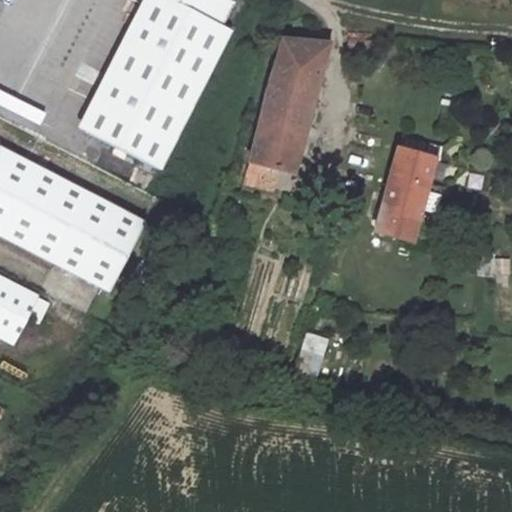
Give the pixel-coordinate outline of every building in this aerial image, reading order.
[(146,0),(150,2),(83,131),(158,169),(229,31),(220,26),(232,3),(226,0),(146,0)] [(373,43),(347,40),(346,57),(370,59),(373,43)] [(282,41),(245,174),(274,182),(277,171),(291,174),(292,175),(327,45),(282,41)] [(449,151),(401,137),(397,150),(433,160),(445,163),(449,151)] [(0,149),(0,236),(108,292),(144,223),(0,149)] [(374,232),(410,242),(417,218),(426,184),(433,160),(397,150),(374,232)] [(291,174),(277,171),(274,182),(273,187),(287,191),(291,174)] [(242,184),(272,192),(273,187),(274,182),(245,174),(242,184)] [(443,189),(426,184),(417,218),(434,223),(443,189)] [(493,255),(477,254),(475,274),(492,276),(493,255)] [(508,260),(494,260),(494,273),(508,273),(508,260)] [(0,278),(0,336),(13,344),(26,317),(37,297),(0,278)] [(37,297),(26,317),(38,323),(48,303),(37,297)] [(325,339),(305,332),(297,361),(317,368),(325,339)] [(317,368),(297,361),(292,376),(312,382),(317,368)]
